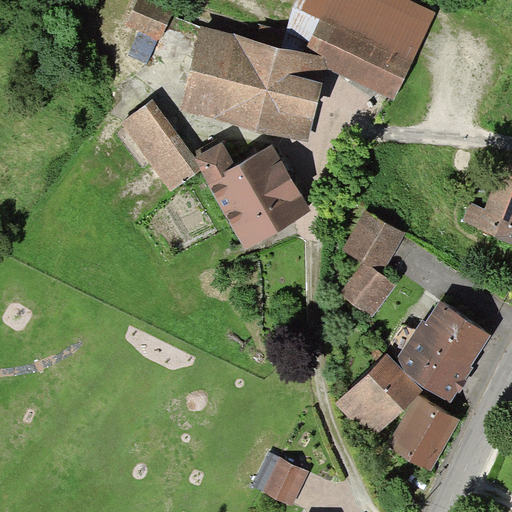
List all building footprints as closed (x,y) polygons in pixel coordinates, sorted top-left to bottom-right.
[(355,0),(322,0),(312,24),(405,68),(422,31),(355,0)] [(154,15),(120,2),(111,25),(145,39),(154,15)] [(308,23),(298,41),(275,34),(269,49),(294,55),(391,97),(405,68),(312,24),(308,23)] [(216,122),(237,41),(190,29),(169,110),(216,122)] [(294,55),(269,49),(237,41),(216,122),(273,136),(294,55)] [(183,159),(201,188),(221,175),(204,147),(183,159)] [(261,151),(221,175),(201,188),(237,248),(297,212),(280,184),(261,151)] [(511,168),(505,165),(488,208),(496,211),(511,217),(511,168)] [(483,241),(492,220),(468,210),(460,231),(483,241)] [(511,217),(496,211),(492,220),(483,241),(511,252),(511,217)] [(392,239),(361,221),(350,239),(381,257),(392,239)] [(381,257),(350,239),(340,255),(371,274),(381,257)] [(356,270),(338,295),(359,310),(377,286),(356,270)] [(359,310),(338,295),(329,307),(350,323),(359,310)] [(409,343),(457,376),(469,358),(479,343),(431,311),(409,343)] [(386,376),(435,408),(448,389),(457,376),(409,343),(386,376)] [(378,434),(410,400),(372,366),(341,401),(378,434)] [(394,432),(432,454),(439,443),(447,429),(409,407),(394,432)] [(418,476),(432,454),(394,432),(381,454),(418,476)]
